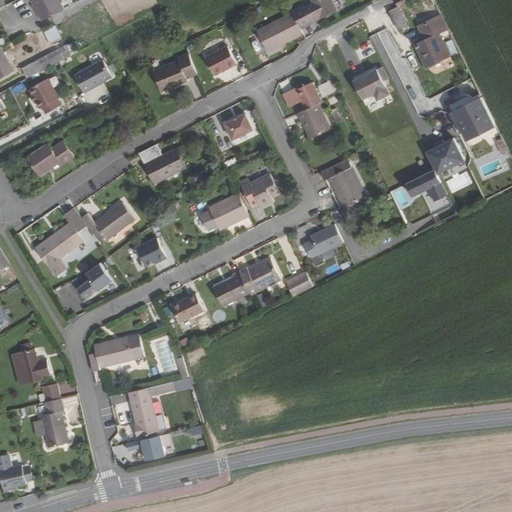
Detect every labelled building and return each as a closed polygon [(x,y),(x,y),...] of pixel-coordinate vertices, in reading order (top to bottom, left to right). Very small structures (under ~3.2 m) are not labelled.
[(64,9),(58,0),(30,0),(30,1),(31,0),(43,21),(64,9)] [(311,0),(314,4),(321,18),(322,19),(337,10),(331,0),(311,0)] [(314,4),(305,8),(312,23),(321,18),(314,4)] [(304,5),(293,11),(294,13),(301,29),(313,23),(312,23),(305,8),(304,5)] [(399,7),(390,11),(396,23),(399,29),(409,25),(399,7)] [(285,42),(304,33),(301,29),(294,13),(258,31),(268,51),(279,46),(278,44),(285,41),(285,42)] [(449,29),(441,14),(419,25),(426,40),(417,44),(427,66),(450,56),(439,33),(449,29)] [(54,24),(43,30),(51,44),(62,39),(54,24)] [(28,78),(79,51),(74,41),(23,68),(28,78)] [(206,57),(216,75),(238,64),(228,46),(206,57)] [(14,70),(1,47),(0,47),(0,77),(0,78),(14,70)] [(197,73),(189,53),(179,58),(180,60),(154,71),(162,91),(188,80),(187,78),(197,73)] [(112,77),(104,60),(76,75),(85,92),(99,85),(99,84),(112,77)] [(361,78),(370,95),(376,92),(379,98),(390,92),(378,69),(361,78)] [(302,101),(306,109),(318,103),(323,101),(310,74),(293,83),(302,101)] [(60,98),(49,78),(30,88),(41,108),(43,107),(47,113),(62,105),(59,98),(60,98)] [(370,95),(361,78),(354,81),(363,98),(370,95)] [(291,107),(302,101),(293,83),(292,81),(281,87),(291,107)] [(483,100),(455,114),(463,131),(464,131),(467,136),(494,122),(483,100)] [(305,119),(313,136),(330,128),(318,103),(306,109),(299,113),(302,120),(305,119)] [(336,107),(331,109),(337,123),(343,120),(336,107)] [(245,114),(226,123),(233,139),(253,129),(245,114)] [(305,119),(302,120),(310,138),(313,136),(305,119)] [(436,146),(426,150),(435,168),(438,173),(465,159),(453,137),(444,141),(443,139),(434,143),(436,146)] [(50,143),(29,157),(40,174),(51,167),(53,171),(75,156),(64,141),(53,148),(50,143)] [(157,145),(140,153),(155,183),(187,166),(178,148),(163,156),(157,145)] [(367,195),(348,158),(322,172),(326,180),(330,178),(345,206),(367,195)] [(435,168),(407,183),(413,195),(429,188),(435,200),(448,193),(438,173),(435,168)] [(246,194),(254,190),(259,201),(262,207),(275,201),(273,197),(280,193),(270,174),(251,183),(248,178),(240,182),(246,194)] [(254,190),(246,194),(251,205),(259,201),(254,190)] [(249,216),(238,193),(210,207),(211,210),(201,214),(209,231),(219,226),(221,230),(249,216)] [(435,200),(436,202),(433,214),(438,222),(458,212),(448,193),(435,200)] [(89,213),(82,217),(88,224),(100,241),(106,237),(107,239),(135,219),(123,203),(96,223),(89,213)] [(82,217),(75,208),(66,215),(71,222),(37,247),(58,276),(67,269),(60,259),(85,240),(79,231),(88,224),(82,217)] [(413,225),(416,230),(427,225),(424,219),(413,225)] [(321,253),(345,242),(337,224),(312,235),(314,240),(321,253)] [(168,257),(159,238),(138,247),(146,265),(159,259),(160,261),(168,257)] [(321,253),(314,240),(306,244),(312,257),(321,253)] [(0,270),(11,263),(0,244),(0,270)] [(248,267),(240,271),(251,291),(252,294),(260,291),(259,289),(282,278),(271,258),(249,269),(248,267)] [(114,281),(101,263),(86,273),(92,280),(79,289),(86,297),(98,289),(100,291),(114,281)] [(223,305),(251,291),(240,271),(234,275),(235,277),(215,287),(223,305)] [(295,295),(314,285),(307,271),(288,281),(295,295)] [(181,323),(205,311),(197,294),(172,306),(181,323)] [(0,305),(0,321),(4,327),(11,322),(1,305),(0,305)] [(210,315),(199,316),(199,327),(211,326),(210,315)] [(97,352),(90,354),(94,371),(101,370),(101,366),(145,356),(140,335),(96,345),(97,352)] [(21,345),(23,352),(33,350),(31,342),(21,345)] [(24,365),(28,383),(43,379),(43,376),(51,375),(47,360),(39,362),(36,349),(33,350),(23,352),(14,355),(17,367),(24,365)] [(189,376),(183,356),(177,358),(183,378),(189,376)] [(28,383),(24,365),(17,367),(21,384),(28,383)] [(138,428),(136,428),(138,438),(160,433),(151,395),(175,390),(173,381),(149,387),(130,392),(137,423),(138,428)] [(44,386),(47,401),(62,398),(59,383),(44,386)] [(65,410),(62,398),(47,401),(46,402),(49,414),(43,415),(50,447),(69,442),(62,411),(65,410)] [(193,427),(195,434),(204,432),(202,425),(193,427)] [(167,435),(144,438),(148,459),(170,456),(167,435)] [(129,442),(130,450),(144,448),(143,440),(129,442)] [(9,454),(0,456),(0,469),(12,467),(9,454)] [(0,472),(4,489),(34,482),(33,479),(30,466),(29,463),(12,467),(0,469),(0,472)] [(40,478),(37,464),(30,466),(33,479),(40,478)]
